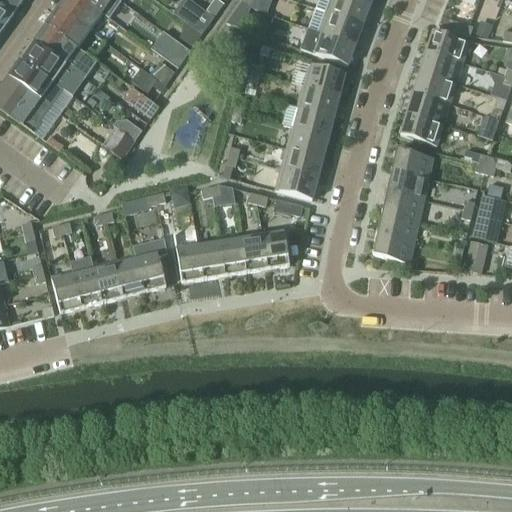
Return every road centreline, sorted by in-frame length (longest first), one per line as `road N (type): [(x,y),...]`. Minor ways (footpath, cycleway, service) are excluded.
road 1 (secondary): [(511,495),(314,491),(102,511)]
road 2 (residential): [(0,358),(332,285)]
road 3 (residential): [(332,285),(372,105),(408,0)]
road 4 (residential): [(332,285),(353,306),(511,317)]
